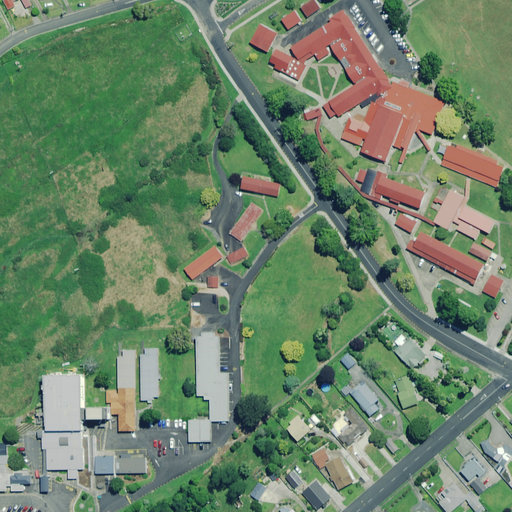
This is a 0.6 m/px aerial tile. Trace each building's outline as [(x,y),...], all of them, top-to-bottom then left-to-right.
[(32,5),(29,0),(2,0),(8,10),(16,6),(13,1),(16,0),(22,0),(26,8),(32,5)] [(318,0),(314,0),(303,7),(309,18),(323,9),(318,0)] [(304,23),(296,11),(283,19),(290,32),(304,23)] [(333,111),(338,118),(371,98),(373,101),(405,113),(398,132),(412,137),(420,113),(427,116),(424,124),(438,129),(446,102),(391,79),(348,11),(292,46),(303,63),(340,40),(366,80),(308,114),(313,122),(333,111)] [(270,53),(279,34),(261,25),(252,44),(270,53)] [(295,58),(278,49),(271,61),(288,70),(295,58)] [(398,132),(405,113),(373,101),(365,122),(352,117),(344,138),(365,145),(362,151),(387,161),(398,132)] [(510,167),(438,136),(430,156),(501,187),(510,167)] [(368,184),(372,172),(363,168),(358,181),(368,184)] [(382,169),(372,195),(387,200),(388,197),(423,210),(429,194),(391,180),(393,173),(382,169)] [(243,176),(241,190),(279,196),(281,183),(243,176)] [(452,187),(435,222),(451,229),(455,220),(462,223),(458,231),(480,240),(484,231),(492,235),(498,223),(464,207),(470,195),(452,187)] [(264,210),(253,202),(230,233),(240,241),(264,210)] [(419,220),(405,212),(399,224),(413,231),(419,220)] [(422,229),(412,247),(478,283),(488,265),(422,229)] [(485,238),(482,243),(493,249),(496,244),(485,238)] [(492,252),(474,243),(469,252),(487,262),(492,252)] [(224,255),(216,245),(185,270),(193,280),(224,255)] [(245,248),(227,256),(230,264),(249,255),(245,248)] [(506,280),(494,274),(485,294),(497,300),(506,280)] [(219,277),(208,276),(208,287),(219,288),(219,277)] [(455,283),(447,279),(445,284),(452,288),(455,283)] [(209,420),(188,420),(189,443),(212,443),(212,423),(230,423),(229,373),(220,373),(220,336),(195,336),(195,396),(205,396),(205,400),(209,400),(209,420)] [(406,343),(400,338),(397,341),(400,344),(398,345),(399,347),(394,351),(413,370),(427,356),(410,339),(406,343)] [(159,398),(159,349),(146,349),(146,355),(141,355),(141,401),(154,401),(154,398),(159,398)] [(137,432),(136,350),(123,350),(123,357),(118,357),(118,371),(119,390),(107,390),(107,403),(112,403),(112,415),(119,415),(119,433),(137,432)] [(357,363),(349,354),(341,360),(350,370),(357,363)] [(420,403),(410,376),(395,381),(400,393),(398,394),(404,409),(420,403)] [(84,377),(43,377),(44,477),(41,477),(41,492),(51,492),(51,477),(48,477),(48,470),(68,470),(68,478),(78,478),(78,470),(84,470),(84,377)] [(360,405),(359,406),(364,412),(366,411),(371,417),(379,410),(375,404),(379,400),(364,382),(350,393),(360,405)] [(351,392),(346,387),(341,391),(346,396),(351,392)] [(106,408),(91,408),(91,420),(106,420),(106,408)] [(344,415),(350,423),(350,426),(338,436),(345,443),(346,442),(348,445),(369,427),(352,408),(344,415)] [(307,422),(312,429),(321,422),(314,414),(309,418),(310,419),(307,422)] [(304,422),(307,420),(306,418),(302,420),(298,416),(290,423),(292,425),(287,429),(298,441),(311,430),(304,422)] [(399,449),(389,438),(383,442),(393,454),(399,449)] [(511,455),(511,448),(506,444),(505,445),(501,442),(496,448),(492,445),(489,440),(481,444),(485,453),(499,463),(495,469),(500,476),(506,468),(504,467),(511,455)] [(330,459),(323,448),(311,454),(319,468),(326,465),(324,462),(330,459)] [(117,453),(96,453),(96,475),(144,474),(144,460),(117,460),(117,453)] [(0,492),(7,492),(7,487),(12,487),(12,492),(24,492),(24,485),(32,485),(32,475),(8,475),(8,455),(0,455),(0,492)] [(331,475),(329,476),(332,482),(334,481),(339,490),(356,481),(343,456),(326,465),(331,475)] [(480,477),(487,470),(478,461),(474,456),(470,460),(464,466),(465,467),(461,471),(470,481),(477,474),(480,477)] [(307,457),(302,460),(306,465),(310,461),(307,457)] [(369,465),(363,458),(359,461),(365,468),(369,465)] [(272,469),(266,473),(272,481),(278,477),(272,469)] [(285,478),(294,488),(302,482),(293,471),(285,478)] [(265,475),(259,479),(263,485),(269,481),(265,475)] [(488,488),(479,478),(471,485),(480,495),(488,488)] [(325,483),(321,486),(317,481),(303,493),(317,510),(322,506),(324,509),(332,502),(330,499),(331,498),(335,495),(325,483)] [(266,489),(258,483),(250,496),(259,501),(266,489)] [(446,511),(452,511),(466,501),(474,511),(482,511),(485,510),(471,492),(466,496),(456,483),(450,488),(449,487),(442,493),(446,498),(440,503),(446,511)]
